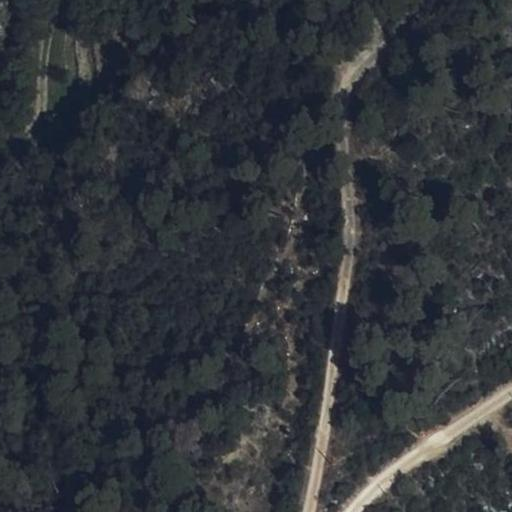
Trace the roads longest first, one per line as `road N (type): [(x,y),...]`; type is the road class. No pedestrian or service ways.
road 1 (track): [(309,511),(351,226),(333,109),(351,68)]
road 2 (track): [(511,391),(386,479),(356,511)]
